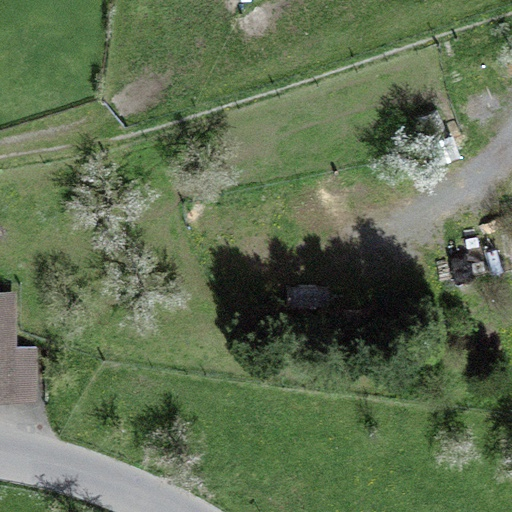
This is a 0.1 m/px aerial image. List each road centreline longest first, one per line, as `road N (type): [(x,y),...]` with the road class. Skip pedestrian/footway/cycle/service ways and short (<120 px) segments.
road 1 (track): [(511,43),(116,143),(0,154)]
road 2 (tertiary): [(166,511),(64,466),(0,457)]
